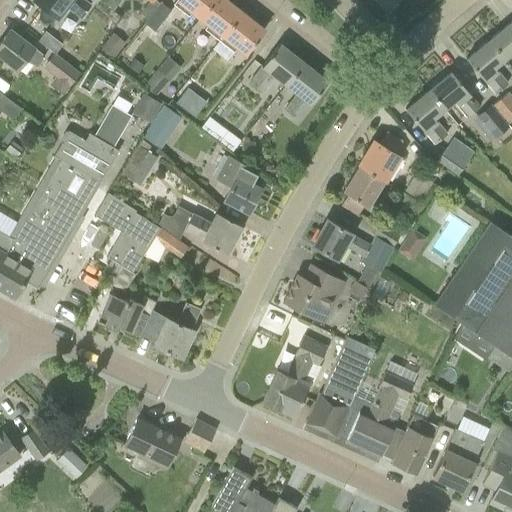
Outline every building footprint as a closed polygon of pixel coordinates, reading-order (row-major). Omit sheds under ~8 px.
[(84,0),(34,0),(57,17),(66,6),(81,17),(91,5),(84,0)] [(214,0),(177,0),(174,4),(188,16),(192,11),(200,18),(214,0)] [(225,0),(214,0),(200,18),(209,24),(205,28),(220,40),(242,12),(225,0)] [(375,0),(387,11),(397,0),(375,0)] [(161,2),(146,23),(155,31),(172,10),(161,2)] [(242,12),(220,40),(234,51),(237,46),(247,54),(264,30),(242,12)] [(511,21),(489,39),(505,59),(511,53),(511,21)] [(54,52),(62,43),(46,29),(38,38),(54,52)] [(10,30),(0,42),(0,56),(17,69),(26,58),(37,67),(45,56),(10,30)] [(113,33),(101,48),(114,59),(126,43),(113,33)] [(505,59),(489,39),(466,58),(485,82),(486,81),(496,93),(508,83),(495,68),(505,59)] [(304,62),(280,43),(261,67),(262,67),(249,83),(261,93),(274,77),(285,85),(304,62)] [(72,64),(79,55),(66,46),(60,55),(72,64)] [(82,74),(56,53),(55,55),(47,64),(62,76),(54,86),(65,95),(82,74)] [(172,79),(181,65),(167,56),(158,70),(172,79)] [(304,62),(285,85),(297,95),(284,110),(297,119),(309,103),(310,104),(328,81),(304,62)] [(161,90),(169,78),(156,70),(149,82),(161,90)] [(450,71),(428,90),(444,109),(455,101),(468,116),(479,107),(470,95),(470,94),(450,71)] [(176,103),(195,117),(210,98),(190,83),(176,103)] [(428,90),(405,109),(425,132),(435,144),(447,134),(433,118),(444,109),(428,90)] [(511,119),(511,95),(509,91),(493,104),(508,123),(511,119)] [(22,109),(0,92),(0,109),(14,120),(22,109)] [(143,93),(131,112),(150,123),(161,104),(143,93)] [(220,122),(235,103),(225,96),(210,114),(220,122)] [(511,127),(492,104),(476,118),(494,140),(511,127)] [(163,105),(142,137),(159,149),(181,117),(163,105)] [(201,127),(233,151),(242,140),(209,115),(201,127)] [(62,160),(35,203),(10,245),(0,238),(0,232),(0,289),(14,299),(26,278),(38,286),(118,150),(89,132),(85,139),(71,131),(56,156),(62,160)] [(374,140),(359,165),(384,181),(400,155),(396,152),(402,142),(386,132),(379,143),(374,140)] [(5,152),(14,158),(21,149),(16,145),(10,146),(5,152)] [(140,185),(155,162),(159,157),(139,145),(122,173),(140,185)] [(445,148),(437,161),(457,175),(466,162),(445,148)] [(260,189),(250,183),(255,174),(247,170),(249,166),(230,155),(217,178),(232,186),(224,199),(248,212),(260,189)] [(368,206),(384,181),(359,165),(343,191),(348,194),(341,205),(358,214),(365,204),(368,206)] [(416,172),(405,190),(422,201),(433,182),(416,172)] [(136,210),(108,193),(94,216),(121,233),(107,258),(132,272),(160,227),(135,211),(136,210)] [(0,211),(0,229),(8,233),(15,218),(0,211)] [(227,253),(241,225),(217,213),(211,223),(192,213),(184,230),(202,240),(202,241),(227,253)] [(352,233),(327,219),(312,245),(337,260),(345,245),(364,256),(361,262),(381,272),(393,247),(376,236),(371,245),(351,234),(352,233)] [(498,347),(509,355),(511,357),(511,235),(505,231),(489,220),(462,261),(433,304),(462,323),(494,344),(498,347)] [(373,233),(394,246),(400,235),(379,221),(373,233)] [(412,258),(426,238),(412,228),(398,248),(412,258)] [(181,257),(187,248),(165,232),(158,241),(181,257)] [(283,301),(323,321),(324,322),(344,282),(310,264),(303,277),(297,274),(283,301)] [(349,291),(362,298),(366,301),(372,290),(355,280),(349,291)] [(141,334),(152,310),(156,301),(145,296),(142,304),(129,299),(127,302),(108,294),(97,320),(117,329),(118,326),(130,331),(131,329),(141,334)] [(177,321),(152,310),(141,334),(156,340),(153,345),(156,346),(155,350),(164,354),(167,351),(178,356),(184,342),(188,344),(194,330),(191,328),(200,308),(186,302),(177,321)] [(485,358),(494,344),(462,323),(453,336),(485,358)] [(327,348),(303,336),(295,354),(297,354),(288,373),(278,369),(262,402),(279,409),(294,416),(309,384),(303,381),(312,362),(319,365),(327,348)] [(386,443),(397,449),(405,432),(394,426),(400,414),(392,410),(399,394),(407,398),(413,384),(385,372),(378,386),(380,386),(373,402),(355,394),(373,356),(375,356),(377,352),(375,351),(376,349),(347,336),(321,393),(319,392),(305,423),(335,436),(336,434),(346,439),(345,441),(381,457),(386,443)] [(498,347),(490,359),(496,364),(501,368),(509,355),(498,347)] [(439,405),(448,409),(453,397),(445,393),(439,405)] [(405,432),(397,449),(392,461),(416,472),(432,438),(437,426),(424,420),(413,415),(408,427),(406,432),(405,432)] [(196,418),(195,421),(183,441),(203,452),(216,429),(196,418)] [(174,452),(180,439),(136,419),(125,445),(141,452),(139,455),(153,461),(166,468),(174,452)] [(47,451),(32,430),(21,438),(36,459),(47,451)] [(432,476),(462,490),(474,464),(473,463),(483,443),(455,430),(446,450),(445,450),(432,476)] [(0,469),(19,456),(2,431),(0,432),(0,469)] [(55,459),(73,478),(87,465),(69,446),(55,459)] [(511,511),(511,458),(497,451),(482,484),(483,484),(486,478),(498,483),(489,502),(509,511),(511,511)] [(270,511),(275,503),(257,493),(258,491),(253,488),(252,491),(245,487),(251,477),(233,466),(211,506),(221,511),(270,511)] [(294,511),(297,508),(278,498),(275,503),(270,511),(294,511)]
